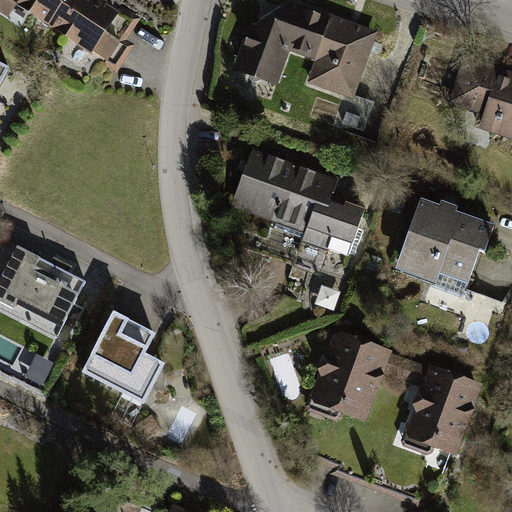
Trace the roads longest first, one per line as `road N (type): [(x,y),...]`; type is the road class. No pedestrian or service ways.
road 1 (residential): [(205,313),(182,232),(174,144),(196,0)]
road 2 (track): [(0,387),(265,511)]
road 3 (residential): [(205,313),(0,209)]
road 4 (residential): [(274,511),(205,313)]
